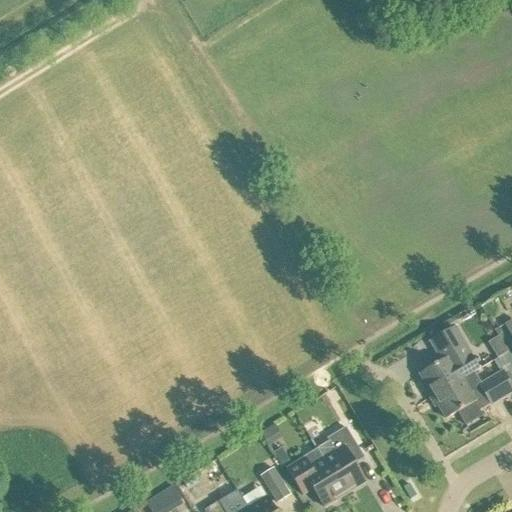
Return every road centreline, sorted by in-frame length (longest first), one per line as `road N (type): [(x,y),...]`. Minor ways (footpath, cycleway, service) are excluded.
road 1 (track): [(0,90),(147,0)]
road 2 (residential): [(458,490),(388,375)]
